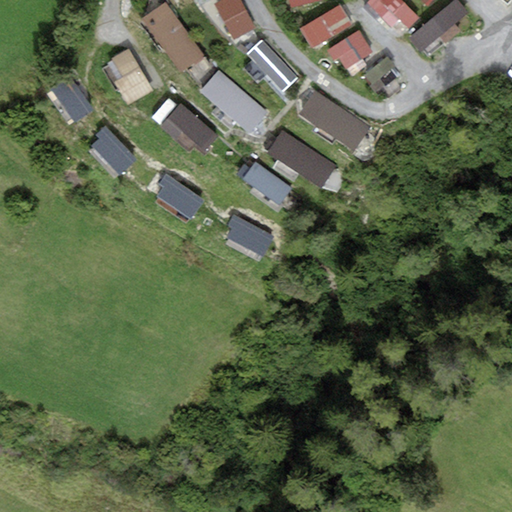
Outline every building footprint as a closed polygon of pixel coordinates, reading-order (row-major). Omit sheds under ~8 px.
[(241,0),(218,0),(215,2),(233,37),(255,26),(241,0)] [(327,0),(285,0),(288,13),(328,4),(327,0)] [(394,0),(384,0),(373,10),(396,37),(413,22),(394,0)] [(415,0),(426,11),(436,0),(415,0)] [(169,5),(144,22),(179,73),(203,57),(169,5)] [(456,5),(410,43),(423,58),(469,20),(456,5)] [(341,6),(302,29),(313,47),(352,24),(341,6)] [(360,30),(334,45),(347,67),(373,52),(360,30)] [(299,77),(262,39),(247,54),(284,92),(299,77)] [(130,49),(112,59),(134,97),(152,86),(130,49)] [(388,56),(366,74),(379,90),(401,73),(388,56)] [(269,114),(218,69),(199,91),(250,136),(269,114)] [(69,75),(49,88),(72,122),(92,108),(69,75)] [(370,126),(315,92),(300,115),(354,150),(370,126)] [(219,134),(181,104),(162,127),(200,158),(219,134)] [(336,165),(281,130),(267,152),(322,187),(336,165)] [(136,159),(111,132),(95,148),(120,174),(136,159)] [(292,187),(257,162),(244,181),(278,205),(292,187)] [(202,199),(171,178),(158,197),(189,219),(202,199)] [(274,236),(238,219),(229,238),(264,255),(274,236)]
